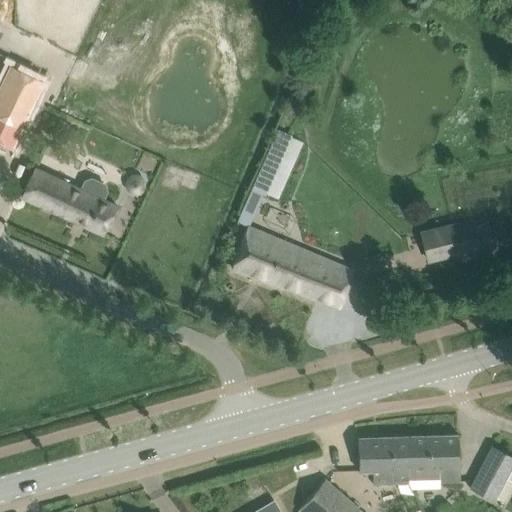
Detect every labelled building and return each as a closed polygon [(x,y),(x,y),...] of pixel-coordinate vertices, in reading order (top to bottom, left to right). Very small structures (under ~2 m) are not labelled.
[(0,87),(0,117),(21,128),(43,81),(11,65),(0,87)] [(296,138),(276,130),(251,189),(258,192),(265,195),(266,194),(271,196),(290,150),(296,138)] [(103,234),(116,205),(102,198),(106,190),(103,184),(91,178),(85,181),(81,189),(35,167),(21,196),(103,234)] [(138,175),(134,174),(131,175),(128,177),(125,180),(124,183),(124,187),(125,190),(128,193),(131,195),(134,196),(138,195),(141,193),(144,190),(145,187),(145,183),(144,180),(141,177),(138,175)] [(473,217),(420,230),(428,262),(481,248),(473,217)] [(232,268),(340,307),(353,270),(248,226),(232,268)] [(411,469),(412,483),(414,488),(439,487),(439,482),(459,482),(458,434),(411,435),(411,469)] [(373,484),(393,484),(398,484),(400,492),(413,494),(411,488),(414,488),(412,483),(411,469),(411,435),(358,437),(358,457),(359,470),(373,470),(373,484)] [(511,455),(492,444),(469,487),(494,501),(496,498),(504,502),(511,487),(511,455)] [(363,511),(358,508),(325,479),(298,509),(301,511),(363,511)] [(280,511),(274,500),(252,511),(280,511)]
